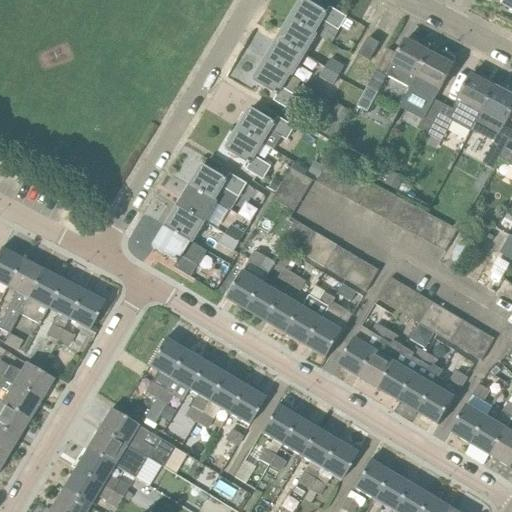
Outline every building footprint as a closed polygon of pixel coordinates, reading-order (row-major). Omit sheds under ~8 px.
[(346,16),(330,7),(327,12),(323,10),(306,0),(301,0),(290,19),(311,31),(318,36),(325,24),(337,31),(346,16)] [(511,10),(511,0),(503,0),(502,5),(511,10)] [(278,40),(306,56),(318,36),(311,31),(290,19),(278,40)] [(370,61),(380,44),(369,37),(359,54),(370,61)] [(293,77),(300,65),(306,56),(278,40),(266,60),(293,77)] [(417,77),(430,52),(406,40),(396,59),(393,65),(386,78),(410,91),(411,88),(417,78),(417,77)] [(416,133),(426,138),(434,123),(444,105),(434,100),(439,90),(441,90),(454,65),(430,52),(417,77),(417,78),(411,88),(410,91),(401,107),(423,119),(416,133)] [(355,110),(366,115),(381,88),(386,78),(393,65),(396,59),(386,54),(377,69),(367,88),(355,110)] [(339,75),(344,67),(331,59),(325,67),(339,75)] [(291,111),(298,97),(292,94),(300,81),(293,77),(266,60),(253,81),(277,96),(274,101),(291,111)] [(334,85),(339,75),(325,67),(320,77),(334,85)] [(482,112),(495,87),(471,74),(458,100),(482,112)] [(502,159),(511,138),(511,131),(504,127),(511,111),(511,96),(495,87),(482,112),(482,113),(472,130),(494,142),(482,164),(493,170),(500,158),(502,159)] [(335,140),(351,112),(336,103),(320,131),(335,140)] [(444,105),(434,123),(445,128),(454,110),(444,105)] [(275,123),(251,108),(251,109),(249,108),(237,129),(262,143),(270,130),(288,141),(295,127),(278,117),(275,123)] [(263,180),(271,166),(255,156),(262,143),(237,129),(226,148),(227,149),(226,150),(250,165),(247,170),(263,180)] [(510,163),(511,160),(511,138),(502,159),(510,163)] [(327,188),(339,166),(328,160),(316,182),(327,188)] [(227,179),(204,164),(203,166),(201,165),(190,184),(232,210),(247,184),(230,174),(227,179)] [(338,194),(349,172),(339,166),(327,188),(338,194)] [(307,192),(313,181),(291,169),(285,179),(307,192)] [(348,199),(360,177),(349,172),(338,194),(348,199)] [(395,192),(400,182),(390,176),(385,186),(395,192)] [(359,205),(370,183),(360,177),(348,199),(359,205)] [(300,202),(307,192),(285,179),(279,189),(300,202)] [(477,181),(472,190),(480,194),(485,185),(477,181)] [(369,211),(381,189),(370,183),(359,205),(369,211)] [(232,210),(190,184),(178,205),(206,222),(218,202),(231,210),(232,210)] [(294,212),(300,202),(279,189),(273,199),(294,212)] [(380,216),(392,195),(381,189),(369,211),(380,216)] [(390,222),(402,200),(392,195),(380,216),(390,222)] [(401,228),(413,206),(402,200),(390,222),(401,228)] [(192,243),(193,244),(206,222),(178,205),(165,227),(192,243)] [(412,233),(423,212),(413,206),(401,228),(412,233)] [(422,239),(434,217),(423,212),(412,233),(422,239)] [(433,245),(444,223),(440,220),(434,217),(422,239),(433,245)] [(293,248),(305,227),(295,221),(283,243),(293,248)] [(445,252),(458,230),(444,223),(433,245),(445,252)] [(232,225),(226,235),(239,243),(245,234),(232,225)] [(190,277),(198,264),(184,256),(192,243),(165,227),(153,246),(155,247),(154,248),(177,262),(174,267),(190,277)] [(303,254),(316,233),(305,227),(293,248),(303,254)] [(313,261),(326,239),(316,233),(303,254),(313,261)] [(239,243),(226,235),(220,244),(234,253),(239,243)] [(324,267),(336,245),(326,239),(313,261),(324,267)] [(334,273),(347,251),(336,245),(324,267),(334,273)] [(0,285),(7,289),(22,260),(1,249),(0,251),(0,285)] [(248,311),(264,283),(270,273),(261,268),(267,258),(255,251),(250,261),(227,298),(248,311)] [(344,279),(357,257),(347,251),(334,273),(344,279)] [(355,285),(367,263),(357,257),(344,279),(355,285)] [(20,315),(44,271),(22,260),(7,289),(16,293),(0,323),(0,329),(9,334),(12,328),(19,315),(20,315)] [(366,292),(378,270),(367,263),(355,285),(366,292)] [(279,279),(289,286),(296,275),(285,269),(279,279)] [(48,310),(64,281),(44,271),(20,315),(39,325),(47,310),(48,310)] [(296,275),(289,286),(300,292),(306,281),(296,275)] [(389,305),(402,284),(391,277),(378,299),(389,305)] [(58,341),(83,292),(64,281),(48,310),(57,315),(46,335),(58,341)] [(267,322),(284,295),(273,288),(264,283),(248,311),(267,322)] [(399,312),(412,290),(402,284),(389,305),(399,312)] [(351,302),(356,293),(343,285),(338,294),(351,302)] [(409,318),(422,296),(412,290),(399,312),(409,318)] [(90,331),(104,302),(83,292),(58,341),(68,347),(74,336),(72,335),(78,325),(90,331)] [(306,346),(333,297),(324,292),(319,301),(310,296),(304,306),(303,306),(287,334),(306,346)] [(303,306),(294,301),(284,295),(267,322),(287,334),(303,306)] [(420,324),(432,302),(422,296),(409,318),(420,324)] [(327,358),(353,315),(334,303),(336,299),(333,297),(306,346),(327,358)] [(430,330),(443,308),(432,302),(420,324),(430,330)] [(440,336),(453,315),(443,308),(430,330),(440,336)] [(451,342),(463,321),(453,315),(440,336),(451,342)] [(402,351),(404,347),(397,341),(399,337),(388,331),(395,318),(388,330),(359,378),(379,390),(402,351)] [(461,348),(474,327),(463,321),(451,342),(461,348)] [(359,378),(388,330),(378,324),(372,334),(361,327),(339,366),(359,378)] [(471,355),(484,333),(474,327),(461,348),(471,355)] [(18,351),(23,341),(18,340),(22,333),(12,328),(9,334),(4,344),(18,351)] [(482,361),(493,339),(484,333),(471,355),(482,361)] [(144,399),(153,404),(155,406),(186,352),(165,340),(148,368),(160,374),(154,385),(152,384),(144,399)] [(416,348),(411,357),(402,351),(379,390),(399,402),(426,354),(416,348)] [(188,392),(205,364),(186,352),(155,406),(146,420),(154,424),(166,405),(168,406),(173,398),(181,403),(188,391),(188,392)] [(432,370),(438,361),(426,354),(399,402),(418,413),(435,386),(441,375),(432,370)] [(458,368),(451,381),(462,388),(476,364),(459,354),(453,365),(458,368)] [(0,361),(0,376),(3,379),(13,384),(22,389),(40,400),(52,381),(26,364),(20,372),(0,361)] [(209,404),(225,376),(205,364),(188,392),(196,397),(185,417),(197,424),(202,415),(209,404)] [(225,376),(209,404),(227,415),(244,387),(225,376)] [(13,384),(6,396),(1,404),(14,411),(28,421),(40,400),(22,389),(13,384)] [(490,391),(479,384),(473,395),(484,401),(490,391)] [(439,425),(455,398),(445,391),(435,386),(418,413),(439,425)] [(249,427),(265,399),(244,387),(227,415),(238,422),(236,425),(245,431),(248,427),(249,427)] [(1,404),(0,403),(0,430),(17,440),(28,421),(14,411),(1,404)] [(491,456),(511,421),(511,404),(509,403),(503,412),(502,412),(496,422),(488,417),(471,445),(491,456)] [(488,417),(478,411),(467,405),(451,433),(471,445),(488,417)] [(281,447),(298,419),(277,407),(261,435),(270,440),(268,445),(278,451),(280,446),(281,447)] [(99,431),(146,461),(153,448),(143,442),(148,432),(111,410),(99,431)] [(202,415),(197,424),(207,430),(212,421),(202,415)] [(300,458),(317,431),(298,419),(281,447),(300,458)] [(511,421),(491,456),(511,469),(511,467),(511,421)] [(0,457),(5,460),(17,440),(0,430),(0,457)] [(236,447),(242,437),(230,430),(225,440),(224,440),(236,447)] [(146,461),(99,431),(87,450),(114,467),(119,458),(156,480),(162,471),(146,461)] [(307,489),(336,442),(317,431),(300,458),(312,465),(307,475),(304,473),(298,484),(307,489)] [(340,482),(357,454),(336,442),(307,489),(319,497),(331,476),(340,482)] [(119,483),(109,477),(114,467),(87,450),(75,470),(123,498),(129,502),(132,497),(126,493),(129,488),(119,482),(119,483)] [(269,466),(274,456),(264,450),(258,460),(269,466)] [(279,473),(285,463),(274,456),(269,466),(279,473)] [(373,502),(390,474),(369,461),(352,489),(346,499),(358,506),(357,506),(360,507),(366,497),(373,502)] [(96,497),(116,509),(123,498),(75,470),(63,490),(91,506),(96,497)] [(373,502),(390,511),(393,511),(410,485),(390,474),(373,502)] [(420,511),(429,497),(410,485),(393,511),(420,511)] [(56,511),(87,511),(91,506),(63,490),(52,509),(56,511)] [(447,511),(449,509),(429,497),(420,511),(447,511)] [(353,511),(357,506),(358,506),(346,499),(341,509),(345,511),(353,511)]
